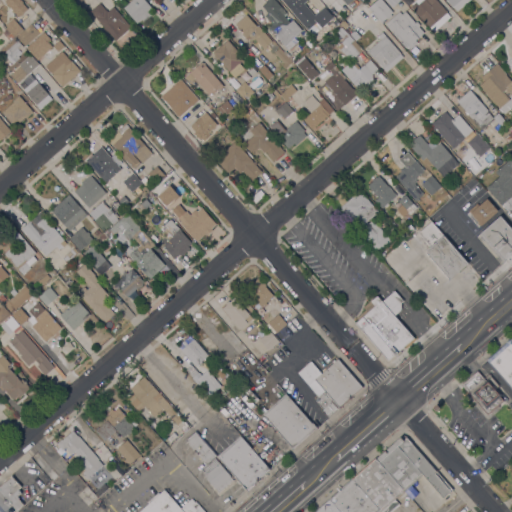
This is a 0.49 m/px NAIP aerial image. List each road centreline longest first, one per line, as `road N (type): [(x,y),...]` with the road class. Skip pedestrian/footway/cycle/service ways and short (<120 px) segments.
road 1 (residential): [(511,4),(0,456)]
road 2 (residential): [(494,511),(47,0)]
road 3 (residential): [(211,0),(0,188)]
